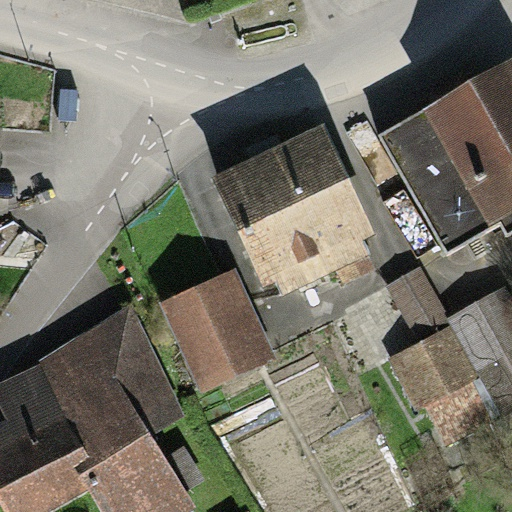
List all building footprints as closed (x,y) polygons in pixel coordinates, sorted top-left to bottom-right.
[(511,49),(414,110),(485,225),(511,208),(511,49)] [(340,107),(244,149),(297,268),(393,226),(340,107)] [(251,260),(177,289),(206,362),(280,333),(251,260)] [(414,278),(359,309),(436,443),(511,399),(511,319),(498,296),(443,328),(414,278)] [(191,405),(136,309),(24,372),(50,417),(0,445),(0,492),(11,511),(20,511),(84,476),(104,511),(188,511),(200,505),(154,425),(191,405)]
